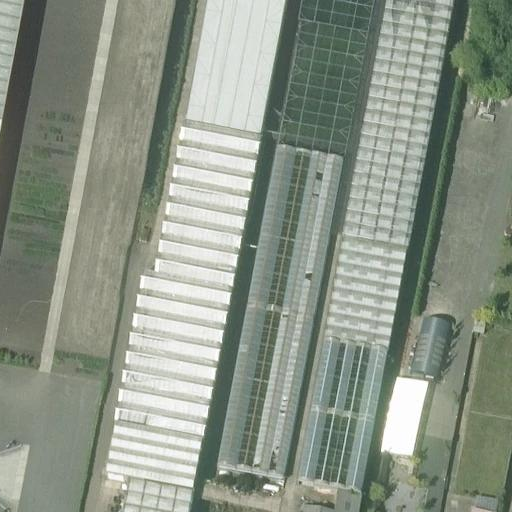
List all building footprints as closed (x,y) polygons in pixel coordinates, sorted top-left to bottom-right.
[(0,0),(0,118),(22,0),(0,0)] [(387,0),(297,486),(361,498),(454,2),(443,0),(387,0)] [(260,145),(184,128),(154,279),(141,277),(111,432),(203,449),(260,145)] [(343,165),(277,153),(217,471),(284,484),(343,165)] [(422,322),(409,377),(439,384),(452,329),(422,322)] [(123,511),(189,511),(192,497),(203,449),(111,432),(102,480),(129,485),(123,511)] [(358,511),(360,500),(338,496),(335,511),(308,511),(302,511),(301,511),(358,511)]
